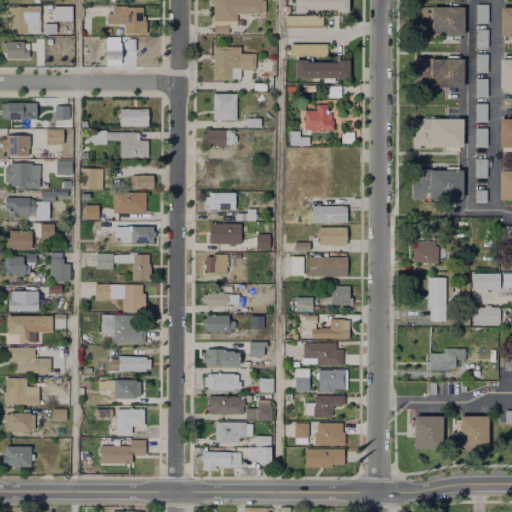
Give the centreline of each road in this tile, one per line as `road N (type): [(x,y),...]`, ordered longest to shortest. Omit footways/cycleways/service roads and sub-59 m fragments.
road 1 (residential): [(0,490),(378,492),(511,483)]
road 2 (residential): [(174,511),(178,0)]
road 3 (residential): [(377,511),(379,0)]
road 4 (residential): [(0,80),(178,81)]
